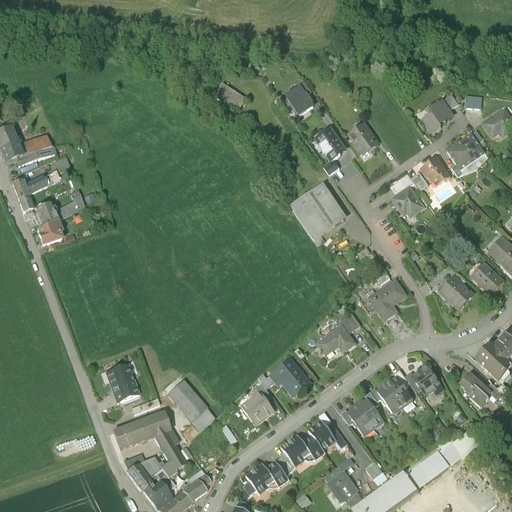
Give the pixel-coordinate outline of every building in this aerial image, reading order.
[(245,102),(222,87),(215,98),(238,113),(245,102)] [(299,91),(287,100),(300,119),(313,110),(311,107),(312,106),(306,97),(304,98),(299,91)] [(443,104),(450,114),(458,108),(452,98),(443,104)] [(481,101),(467,100),(466,110),(480,112),(481,101)] [(422,124),(432,138),(441,132),(438,127),(441,125),(442,126),(443,127),(445,127),(446,126),(447,124),(447,123),(446,122),(452,118),(450,114),(443,104),(442,104),(427,114),(430,119),(422,124)] [(511,124),(504,113),(483,128),(492,141),(500,136),(503,140),(511,133),(511,124)] [(374,147),(376,146),(364,128),(362,130),(360,127),(349,134),(351,137),(349,138),(362,156),(368,151),(370,154),(376,150),(374,147)] [(0,151),(16,145),(10,130),(0,134),(0,151)] [(331,165),(333,164),(340,159),(339,157),(345,153),(330,132),(323,137),(325,139),(317,144),(331,165)] [(471,138),(478,147),(483,144),(476,134),(471,138)] [(459,146),(473,166),(485,157),(478,147),(471,138),(459,146)] [(46,139),(17,148),(22,159),(51,150),(46,139)] [(16,145),(0,151),(0,154),(5,167),(15,162),(22,159),(17,148),(16,145)] [(456,168),(461,174),(473,166),(459,146),(447,155),(456,168)] [(51,150),(22,159),(15,162),(18,169),(54,157),(51,150)] [(66,160),(55,164),(59,174),(69,170),(66,160)] [(437,161),(421,172),(432,187),(437,183),(440,188),(451,181),(437,161)] [(323,170),(329,179),(339,172),(333,164),(331,165),(323,170)] [(456,168),(452,171),(458,181),(463,177),(461,174),(456,168)] [(419,176),(410,183),(414,188),(419,196),(428,189),(419,176)] [(389,191),(396,201),(409,191),(414,188),(410,183),(407,178),(389,191)] [(39,181),(28,187),(26,180),(21,182),(27,199),(39,191),(46,189),(43,179),(39,182),(39,181)] [(27,199),(21,182),(12,186),(23,215),(32,212),(27,199)] [(318,249),(326,244),(321,238),(343,222),(320,189),(291,209),(318,249)] [(396,201),(392,203),(404,219),(411,213),(414,218),(423,211),(409,191),(396,201)] [(48,207),(35,212),(37,216),(34,218),(40,233),(57,224),(69,218),(65,210),(55,214),(53,210),(50,211),(48,207)] [(62,235),(57,224),(40,233),(37,234),(39,238),(38,238),(42,249),(62,242),(60,236),(62,235)] [(503,242),(490,256),(511,275),(511,273),(511,250),(506,245),(503,242)] [(357,257),(360,262),(370,256),(366,251),(357,257)] [(370,317),(376,313),(369,302),(342,262),(335,266),(370,317)] [(484,266),(471,280),(491,300),(504,286),(484,266)] [(456,283),(462,289),(466,285),(457,276),(453,281),(456,283)] [(378,283),(381,288),(390,282),(386,277),(378,283)] [(462,289),(456,283),(442,297),(459,314),(473,299),(462,289)] [(376,313),(384,325),(398,317),(393,310),(407,300),(396,284),(369,302),(376,313)] [(341,328),(348,337),(360,328),(351,315),(339,324),(341,328)] [(316,346),(326,359),(326,358),(325,356),(331,352),(332,353),(338,349),(342,356),(355,346),(348,337),(341,328),(316,346)] [(511,340),(507,336),(493,350),(510,366),(511,364),(511,340)] [(493,350),(491,348),(476,364),(498,385),(506,376),(503,373),(510,366),(493,350)] [(298,351),(294,354),(300,361),(304,358),(298,351)] [(281,386),(293,400),(310,386),(290,362),(270,378),(275,385),(278,389),(281,386)] [(419,375),(413,379),(412,379),(420,391),(424,397),(427,397),(433,393),(436,396),(438,397),(442,394),(442,392),(439,388),(440,388),(436,382),(436,381),(434,377),(432,377),(430,374),(431,370),(429,368),(426,367),(423,369),(423,372),(423,373),(420,375),(419,375)] [(106,376),(117,406),(139,398),(127,368),(106,376)] [(405,390),(406,389),(409,387),(405,380),(400,373),(394,377),(397,380),(405,390)] [(409,387),(415,395),(420,391),(412,379),(413,379),(411,376),(405,380),(409,387)] [(262,386),(266,392),(271,388),(275,385),(270,378),(266,381),(263,377),(258,381),(262,386)] [(487,402),(491,398),(492,396),(487,392),(471,377),(464,385),(463,384),(459,388),(465,393),(464,395),(470,400),(470,401),(481,411),(488,403),(487,402)] [(397,380),(393,383),(390,382),(386,385),(403,409),(411,403),(412,400),(407,393),(407,390),(406,389),(405,390),(397,380)] [(215,420),(183,383),(168,397),(199,433),(215,420)] [(403,409),(386,385),(382,388),(381,391),(377,394),(382,401),(380,402),(384,407),(387,407),(392,414),(395,415),(403,409)] [(261,395),(266,402),(271,399),(266,392),(262,386),(249,395),(253,400),(261,395)] [(491,387),(487,392),(492,396),(491,398),(497,404),(501,399),(497,392),(491,387)] [(501,387),(497,392),(501,399),(504,402),(510,395),(501,387)] [(375,391),(370,395),(377,404),(380,402),(382,401),(377,394),(375,391)] [(252,423),(255,427),(274,414),(266,402),(261,395),(253,400),(241,409),(251,423),(252,423)] [(379,407),(377,404),(370,395),(365,399),(367,402),(368,402),(374,410),(376,409),(379,407)] [(131,411),(133,418),(159,408),(157,401),(131,411)] [(356,407),(373,431),(384,424),(377,415),(377,412),(376,409),(374,410),(368,402),(367,402),(363,406),(361,403),(356,407)] [(357,429),(364,438),(373,431),(356,407),(351,410),(353,413),(348,416),(348,417),(354,425),(352,426),(354,429),(357,429)] [(340,417),(349,428),(352,426),(354,425),(348,417),(348,416),(346,413),(340,417)] [(154,439),(170,433),(163,416),(114,435),(120,452),(154,439)] [(308,433),(312,438),(322,453),(323,453),(336,444),(337,443),(326,429),(322,423),(321,424),(309,433),(308,433)] [(332,425),(326,429),(337,443),(336,444),(341,451),(340,451),(341,452),(348,447),(332,425)] [(221,431),(231,446),(236,442),(226,427),(221,431)] [(470,432),(453,445),(464,460),(467,464),(485,451),(470,432)] [(170,467),(176,477),(177,476),(176,473),(185,468),(181,461),(178,456),(174,449),(177,446),(173,438),(170,433),(154,439),(170,467)] [(281,449),(280,450),(293,467),(299,463),(301,465),(305,462),(308,464),(312,464),(315,463),(316,463),(315,462),(324,456),(325,456),(325,455),(323,453),(322,453),(312,438),(303,445),(297,437),(297,438),(293,441),(292,441),(288,444),(288,445),(281,450),(281,449)] [(449,470),(464,460),(453,445),(451,442),(436,453),(449,470)] [(186,450),(179,454),(184,462),(191,457),(186,450)] [(392,511),(449,470),(436,453),(364,505),(354,511),(392,511)] [(125,464),(129,473),(135,469),(137,468),(144,464),(141,457),(125,464)] [(144,464),(137,468),(148,483),(154,478),(161,472),(163,471),(155,460),(145,463),(144,464)] [(327,485),(328,485),(328,484),(342,474),(353,466),(350,461),(324,480),(327,485)] [(246,478),(245,479),(249,484),(256,494),(259,497),(260,497),(260,496),(268,490),(271,491),(273,492),(277,491),(279,489),(279,490),(279,489),(288,482),(288,483),(289,482),(276,463),(275,464),(275,465),(266,471),(263,466),(262,467),(256,471),(256,472),(252,474),(251,474),(252,475),(246,478)] [(376,466),(366,473),(377,488),(387,481),(376,466)] [(170,467),(163,471),(161,472),(168,481),(169,481),(176,477),(170,467)] [(142,494),(150,487),(148,484),(148,483),(137,468),(135,469),(129,473),(126,474),(137,489),(142,494)] [(201,471),(187,482),(190,487),(204,476),(201,471)] [(160,487),(167,495),(175,489),(169,481),(168,481),(161,472),(154,478),(157,481),(156,481),(160,487)] [(361,500),(342,474),(328,484),(328,485),(343,506),(346,503),(352,511),(354,511),(364,505),(361,500)] [(148,484),(150,487),(156,481),(157,481),(154,478),(148,483),(148,484)] [(205,478),(182,495),(191,505),(206,494),(204,491),(210,484),(205,478)] [(249,484),(243,488),(243,489),(244,489),(250,497),(250,498),(256,494),(249,484)] [(142,494),(156,511),(158,511),(172,501),(167,495),(160,487),(154,492),(150,487),(142,494)] [(160,511),(184,511),(185,511),(192,506),(191,505),(182,495),(160,511)] [(303,496),(296,502),(302,510),(310,504),(303,496)] [(241,503),(237,509),(242,511),(252,511),(254,510),(241,503)]
